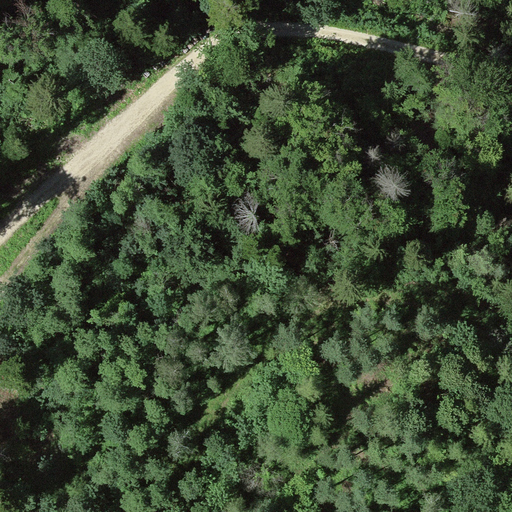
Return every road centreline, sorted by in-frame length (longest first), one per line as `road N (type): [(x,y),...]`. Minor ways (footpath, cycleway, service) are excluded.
road 1 (track): [(0,235),(200,54),(245,31),(320,29),(511,79)]
road 2 (track): [(164,511),(215,411),(267,350),(312,318),(364,303),(447,310),(511,338)]
road 3 (track): [(113,138),(0,280)]
